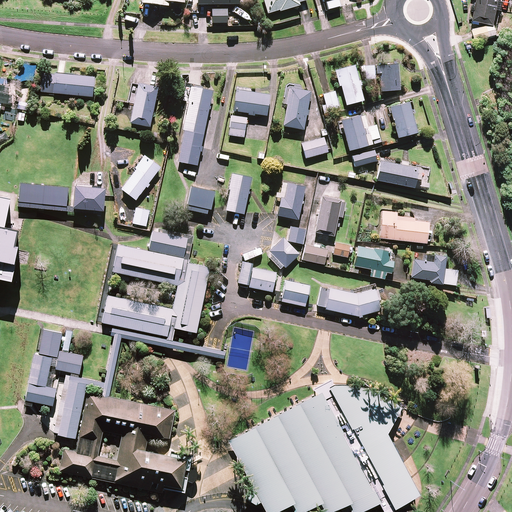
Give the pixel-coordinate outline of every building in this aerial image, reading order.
[(264,0),(268,13),(280,10),(280,12),(300,6),(299,3),(307,0),(264,0)] [(477,0),(473,20),(494,24),(497,9),(501,9),(503,1),(500,0),(477,0)] [(228,23),(228,10),(212,10),(212,23),(228,23)] [(497,34),(495,25),(473,30),(475,39),(497,34)] [(36,67),(4,61),(1,74),(11,76),(10,78),(33,82),(36,67)] [(400,91),(398,65),(376,66),(376,74),(380,74),(381,92),(400,91)] [(354,80),(351,68),(336,72),(341,94),(343,93),(346,106),(364,101),(358,79),(354,80)] [(95,78),(42,73),(40,92),(93,97),(95,78)] [(211,85),(191,81),(177,158),(198,161),(211,85)] [(158,89),(139,84),(130,123),(150,127),(158,89)] [(299,86),(287,85),(284,105),(287,106),(284,127),(305,130),(311,91),(299,90),(299,86)] [(247,114),(247,115),(255,117),(255,115),(266,117),(270,95),(238,90),(234,111),(247,114)] [(417,133),(409,103),(390,108),(398,138),(417,133)] [(247,119),(232,116),(229,135),(244,138),(247,119)] [(367,141),(360,116),(341,121),(349,151),(368,146),(367,141)] [(381,142),(376,125),(368,127),(373,145),(381,142)] [(328,153),(324,138),(302,144),(306,158),(328,153)] [(120,183),(136,194),(161,161),(145,149),(120,183)] [(377,161),(374,151),(352,157),(355,167),(377,161)] [(430,170),(381,161),(377,181),(414,188),(415,186),(427,189),(430,170)] [(241,207),(248,169),(233,167),(226,204),(241,207)] [(69,180),(22,176),(20,197),(67,201),(69,180)] [(277,210),(298,214),(304,181),(288,178),(285,193),(280,192),(277,210)] [(212,185),(188,180),(184,201),(208,205),(212,185)] [(104,184),(74,181),(73,203),(102,205),(104,184)] [(345,201),(322,197),(316,233),(334,236),(338,217),(342,218),(345,201)] [(151,204),(136,202),(133,217),(148,220),(151,204)] [(20,211),(0,206),(0,223),(16,227),(20,211)] [(51,217),(20,211),(16,227),(47,234),(51,217)] [(398,213),(383,211),(380,239),(427,244),(429,222),(414,221),(414,218),(398,217),(398,213)] [(51,217),(47,234),(75,239),(78,223),(51,217)] [(184,230),(151,223),(148,240),(181,247),(184,230)] [(83,265),(90,234),(91,228),(80,226),(72,263),(83,265)] [(301,249),(285,230),(269,244),(286,262),(301,249)] [(105,237),(90,234),(77,295),(92,298),(105,237)] [(146,244),(114,237),(109,264),(141,271),(146,244)] [(350,246),(336,243),(333,254),(347,258),(350,246)] [(181,251),(146,244),(141,271),(175,278),(181,251)] [(327,250),(306,245),(302,260),(324,265),(327,250)] [(390,248),(357,245),(355,267),(371,269),(370,277),(385,279),(386,273),(392,274),(393,262),(388,261),(390,248)] [(446,256),(426,254),(425,261),(413,260),(411,278),(432,280),(431,283),(442,285),(446,256)] [(257,259),(239,256),(235,281),(252,284),(257,259)] [(176,289),(199,294),(206,262),(183,257),(176,289)] [(275,265),(257,262),(254,283),(272,286),(275,265)] [(308,275),(280,270),(276,296),(303,300),(308,275)] [(457,271),(446,270),(445,284),(456,285),(457,271)] [(0,280),(0,291),(21,296),(24,282),(1,277),(0,280)] [(359,287),(319,281),(316,304),(367,312),(380,305),(372,284),(359,287)] [(45,300),(48,287),(24,282),(21,296),(45,300)] [(73,292),(48,287),(45,300),(70,306),(73,292)] [(199,294),(176,289),(172,308),(171,318),(193,322),(199,294)] [(130,300),(110,296),(104,323),(124,327),(130,300)] [(147,304),(130,300),(124,327),(142,331),(147,304)] [(147,304),(142,331),(167,336),(171,318),(172,308),(147,304)] [(31,319),(12,314),(0,361),(0,401),(11,398),(31,319)] [(62,325),(47,322),(43,345),(58,348),(62,325)] [(85,346),(63,342),(60,360),(82,365),(85,346)] [(54,349),(37,346),(32,375),(48,378),(54,349)] [(65,400),(83,404),(89,377),(71,373),(65,400)] [(57,382),(30,377),(27,394),(54,399),(57,382)] [(321,382),(384,502),(414,485),(381,426),(400,398),(386,390),(372,384),(361,382),(345,380),(332,379),(321,382)] [(172,400),(91,384),(86,410),(167,427),(172,400)] [(238,459),(326,411),(312,387),(225,435),(238,459)] [(83,404),(65,400),(59,427),(77,431),(83,404)] [(13,402),(0,405),(0,417),(3,429),(20,425),(13,402)] [(77,444),(63,441),(59,460),(91,467),(102,415),(84,411),(77,444)] [(348,506),(371,494),(326,411),(238,459),(265,508),(287,496),(293,506),(314,495),(321,508),(342,496),(348,506)] [(147,427),(121,422),(111,472),(175,485),(182,452),(144,444),(147,427)]
